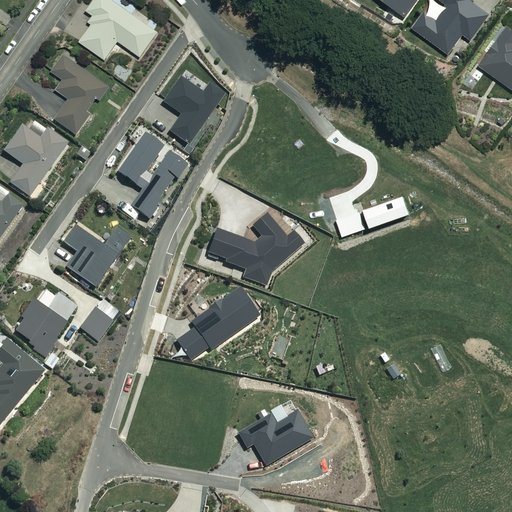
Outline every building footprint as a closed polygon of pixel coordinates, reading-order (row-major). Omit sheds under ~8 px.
[(140,58),(158,33),(154,30),(157,26),(135,10),(132,15),(110,0),(94,0),(86,12),(92,16),(88,23),(92,25),(79,43),(105,61),(118,42),(140,58)] [(380,0),(405,18),(417,0),(380,0)] [(412,29),(448,55),(462,35),(471,41),(490,15),(469,0),(468,0),(437,0),(445,5),(435,19),(425,11),(412,29)] [(478,66),(511,90),(511,31),(506,27),(478,66)] [(107,86),(63,56),(51,73),(62,80),(55,90),(67,99),(53,120),(75,135),(88,117),(84,114),(96,97),(98,99),(107,86)] [(168,132),(189,146),(224,95),(208,84),(202,93),(179,77),(162,102),(180,114),(168,132)] [(40,140),(22,127),(4,153),(22,166),(10,183),(29,197),(68,143),(47,129),(40,140)] [(131,205),(150,219),(163,201),(160,198),(175,176),(179,179),(189,165),(169,151),(152,175),(147,171),(166,146),(145,131),(117,171),(142,189),(131,205)] [(2,204),(0,203),(0,237),(24,204),(9,194),(2,204)] [(42,217),(30,209),(0,251),(0,260),(7,266),(42,217)] [(246,269),(243,277),(267,286),(272,271),(306,243),(294,229),(287,235),(268,212),(253,225),(262,236),(255,242),(217,229),(208,253),(226,259),(226,262),(246,269)] [(66,267),(96,288),(132,236),(118,227),(105,245),(75,225),(63,242),(77,251),(66,267)] [(176,341),(190,360),(209,346),(212,349),(261,315),(241,287),(222,300),(221,299),(208,308),(209,309),(192,321),(196,327),(176,341)] [(33,349),(46,359),(55,346),(54,345),(58,339),(57,338),(68,322),(67,322),(78,306),(59,292),(48,307),(35,298),(22,317),(24,318),(16,331),(30,341),(28,343),(34,347),(33,349)] [(80,328),(99,342),(114,321),(95,307),(80,328)] [(0,369),(0,424),(43,371),(6,341),(0,348),(0,365),(2,367),(0,369)] [(254,445),(266,465),(314,438),(298,410),(276,422),(272,414),(239,433),(248,449),(254,445)]
